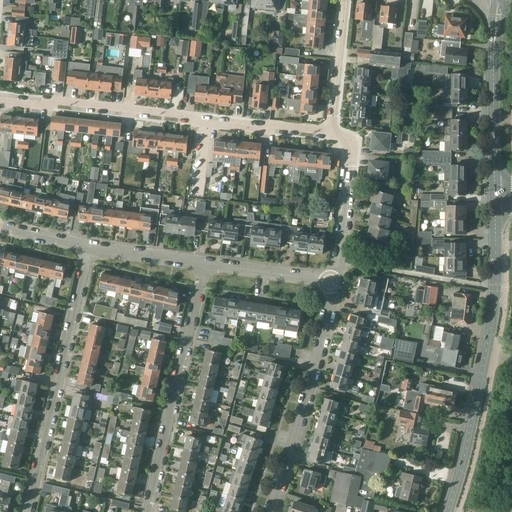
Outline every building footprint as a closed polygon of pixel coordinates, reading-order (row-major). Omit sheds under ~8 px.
[(87,0),(87,4),(89,4),(88,16),(90,17),(94,17),(95,5),(95,0),(87,0)] [(96,0),(94,28),(100,29),(101,29),(103,0),(96,0)] [(127,0),(127,1),(130,1),(130,2),(129,12),(134,12),(135,0),(127,0)] [(135,0),(134,12),(132,32),(138,33),(141,9),(143,9),(143,0),(135,0)] [(252,0),(252,4),(252,8),(253,8),(253,10),(255,10),(255,9),(265,10),(266,0),(252,0)] [(266,0),(265,10),(265,14),(274,15),(277,13),(277,11),(278,12),(278,10),(284,11),(285,0),(266,0)] [(302,2),(301,10),(311,11),(325,12),(325,11),(326,11),(326,9),(327,6),(326,6),(326,0),(310,0),(310,3),(302,2)] [(202,4),(200,20),(206,20),(208,6),(209,4),(208,4),(207,4),(208,3),(208,2),(202,1),(202,2),(201,4),(202,4)] [(194,4),(192,29),(199,30),(200,21),(200,20),(202,4),(201,4),(194,3),(194,4)] [(373,36),(374,26),(374,21),(370,21),(372,6),(357,4),(356,19),(364,20),(362,31),(362,38),(372,40),(372,36),(373,36)] [(24,17),(25,6),(19,5),(18,8),(13,7),(12,16),(24,17)] [(241,42),(245,6),(244,6),(239,5),(238,16),(238,22),(234,22),(232,42),(240,42),(241,42)] [(249,6),(245,6),(241,42),(241,44),(245,45),(246,45),(247,36),(250,6),(249,6)] [(395,25),(397,8),(382,6),(380,26),(374,26),(373,36),(371,51),(371,52),(381,53),(383,28),(386,29),(387,24),(395,25)] [(289,20),(292,20),(293,20),(293,21),(298,22),(323,24),(324,24),(324,19),(326,19),(326,13),(325,13),(325,12),(311,11),(311,16),(308,16),(294,14),(289,14),(289,20)] [(70,23),(71,16),(62,15),(61,23),(70,23)] [(10,23),(9,34),(32,37),(34,37),(35,37),(36,30),(29,30),(30,18),(24,18),(16,17),(16,24),(10,23)] [(80,27),(80,18),(71,17),(70,25),(80,27)] [(438,26),(438,34),(465,37),(465,30),(465,28),(466,28),(466,27),(467,24),(466,24),(466,23),(466,20),(452,19),(451,18),(450,19),(446,19),(445,26),(438,26)] [(424,36),(426,22),(418,21),(416,35),(424,36)] [(298,22),(297,26),(309,28),(308,34),(311,35),(322,36),(323,36),(323,35),(324,35),(324,30),(323,30),(324,24),(323,24),(298,22)] [(72,28),(71,43),(80,44),(82,29),(72,28)] [(94,30),(94,38),(101,39),(102,39),(103,30),(100,30),(94,29),(94,30)] [(281,47),(283,32),(273,31),(273,37),(267,37),(266,46),(281,47)] [(405,33),(404,47),(411,48),(413,33),(405,33)] [(9,34),(8,46),(33,48),(34,37),(32,37),(9,34)] [(303,46),(302,47),(321,49),(322,43),(323,43),(323,37),(322,37),(323,36),(322,36),(311,35),(308,34),(304,34),(303,46)] [(142,47),(149,48),(149,47),(150,38),(132,36),(130,48),(139,49),(142,50),(142,47)] [(178,55),(187,56),(189,41),(186,41),(180,40),(178,55)] [(53,50),(53,57),(67,58),(68,42),(63,41),(62,51),(53,50)] [(200,57),(202,42),(191,41),(190,56),(200,57)] [(465,65),(465,63),(467,63),(467,58),(466,57),(466,51),(455,50),(456,43),(442,41),(440,56),(441,57),(445,58),(445,63),(465,65)] [(370,58),(371,52),(371,51),(358,49),(357,57),(370,58)] [(398,69),(400,55),(381,53),(371,52),(370,58),(369,65),(398,69)] [(414,54),(403,53),(402,60),(414,61),(414,54)] [(297,65),(297,64),(299,64),(299,58),(281,56),(280,63),(297,65)] [(54,67),(55,58),(43,57),(42,66),(54,67)] [(31,72),(31,66),(26,65),(26,62),(20,61),(21,60),(6,58),(5,69),(31,72)] [(64,81),(66,62),(55,61),(53,80),(64,81)] [(89,73),(90,65),(89,65),(69,63),(67,83),(73,84),(73,82),(76,83),(76,88),(84,89),(86,89),(88,89),(89,73)] [(400,63),(398,79),(407,80),(408,69),(410,70),(411,64),(400,63)] [(297,72),(296,76),(300,76),(304,76),(318,78),(319,72),(320,72),(320,67),(319,67),(319,66),(320,66),(299,64),(297,64),(297,65),(297,72)] [(99,90),(99,91),(102,67),(98,66),(95,74),(94,74),(89,73),(88,89),(99,90)] [(446,75),(447,69),(426,66),(425,73),(446,75)] [(102,67),(99,91),(110,92),(111,87),(113,88),(113,89),(120,90),(121,90),(123,69),(102,67)] [(373,83),(375,70),(356,68),(354,81),(370,83),(373,83)] [(30,78),(31,72),(5,69),(4,81),(24,82),(24,77),(30,78)] [(135,70),(134,80),(137,80),(135,95),(146,96),(147,96),(149,80),(147,80),(142,76),(142,71),(137,70),(135,70)] [(272,87),(274,73),(262,72),(261,86),(272,87)] [(220,88),(218,104),(230,106),(230,101),(233,101),(233,103),(241,104),(243,91),(244,82),(226,80),(227,75),(221,74),(221,75),(221,80),(220,88)] [(206,103),(208,86),(210,78),(189,75),(187,91),(195,91),(196,92),(195,101),(205,103),(206,103)] [(466,90),(467,75),(449,75),(449,82),(446,82),(445,90),(466,90)] [(318,79),(318,78),(304,76),(304,77),(303,88),(317,90),(317,89),(318,88),(319,85),(318,84),(318,79)] [(161,81),(159,97),(170,99),(171,99),(173,78),(172,78),(168,78),(168,82),(167,82),(161,81)] [(398,79),(397,87),(410,89),(411,84),(406,83),(407,80),(398,79)] [(149,80),(147,96),(158,97),(159,97),(161,81),(160,81),(149,80)] [(369,95),(370,83),(354,81),(353,94),(369,95)] [(265,109),(267,86),(254,85),(252,108),(255,108),(255,109),(261,110),(262,109),(265,109)] [(219,88),(208,86),(206,103),(217,104),(218,104),(220,88),(219,88)] [(298,100),(316,102),(316,96),(318,95),(318,93),(317,91),(317,90),(303,88),(302,95),(297,94),(297,95),(296,95),(291,95),(290,99),(298,100)] [(466,105),(466,90),(445,90),(445,97),(451,97),(451,105),(466,105)] [(371,107),(372,95),(369,95),(353,94),(352,105),(371,107)] [(278,109),(279,98),(272,98),(271,108),(278,109)] [(316,102),(298,100),(290,99),(286,98),(285,106),(288,106),(288,107),(291,107),(295,108),(295,112),(315,114),(315,113),(316,113),(316,108),(315,108),(315,107),(316,102)] [(372,127),(373,120),(369,119),(371,107),(352,105),(350,118),(358,119),(357,126),(372,127)] [(1,116),(0,124),(0,131),(6,132),(5,138),(11,139),(12,139),(12,133),(14,118),(1,116)] [(53,117),(51,130),(59,130),(58,138),(59,139),(58,145),(59,145),(58,152),(62,152),(65,131),(66,118),(53,117)] [(14,118),(12,133),(24,134),(26,119),(14,118)] [(66,118),(65,131),(78,133),(79,120),(66,118)] [(26,119),(24,134),(37,136),(39,121),(26,119)] [(77,140),(76,147),(81,148),(83,133),(90,134),(92,134),(93,122),(92,121),(80,120),(79,120),(78,133),(77,140)] [(445,128),(445,136),(448,136),(451,136),(465,136),(466,121),(448,120),(448,128),(445,128)] [(93,122),(92,134),(93,134),(94,135),(92,149),(97,149),(98,143),(99,143),(99,135),(105,136),(107,136),(108,123),(107,123),(95,122),(93,122)] [(107,136),(106,145),(111,145),(112,145),(113,137),(119,137),(121,125),(108,123),(107,136)] [(134,131),(134,132),(133,146),(146,148),(148,133),(148,132),(134,131)] [(148,133),(146,148),(160,149),(161,134),(148,132),(148,133)] [(400,144),(401,134),(388,132),(387,135),(372,134),(371,150),(388,152),(389,142),(400,144)] [(176,136),(161,134),(160,149),(174,151),(176,136)] [(176,136),(174,151),(173,159),(172,166),(177,166),(178,159),(179,151),(187,152),(188,138),(188,137),(176,136)] [(448,136),(445,136),(445,142),(444,152),(422,151),(422,157),(423,157),(431,158),(451,158),(451,150),(465,150),(465,136),(451,136),(448,136)] [(0,166),(2,167),(8,168),(8,165),(10,153),(11,139),(5,138),(3,154),(3,157),(0,156),(0,166)] [(207,163),(206,175),(208,175),(211,176),(212,167),(216,168),(217,162),(218,162),(224,163),(227,141),(226,141),(226,140),(220,140),(215,140),(213,164),(207,163)] [(227,141),(224,163),(231,164),(231,169),(235,169),(235,166),(238,143),(233,142),(233,141),(228,140),(227,141)] [(235,166),(235,169),(240,170),(241,157),(247,158),(248,158),(250,144),(249,144),(249,143),(243,142),(243,143),(238,142),(238,143),(235,166)] [(248,163),(254,163),(253,172),(253,174),(260,175),(261,175),(261,167),(259,167),(260,161),(261,145),(256,144),(251,143),(250,144),(248,158),(248,163)] [(284,150),(284,149),(283,149),(283,148),(277,148),(271,148),(271,149),(270,167),(263,166),(261,192),(265,193),(268,193),(270,176),(273,176),(274,171),(274,170),(275,170),(275,168),(275,167),(282,168),(282,164),(284,150)] [(289,151),(289,150),(286,149),(285,150),(284,150),(282,164),(289,165),(288,180),(292,180),(295,151),(289,151)] [(308,153),(308,152),(295,150),(295,151),(292,180),(292,182),(292,183),(298,183),(299,183),(300,171),(305,172),(308,153)] [(309,152),(308,152),(308,153),(305,172),(305,175),(311,175),(311,179),(316,180),(317,180),(317,179),(317,178),(320,154),(320,153),(314,152),(309,151),(309,152)] [(317,179),(317,180),(317,183),(318,183),(320,183),(320,181),(321,179),(322,175),(322,168),(330,169),(330,166),(337,166),(338,167),(339,160),(339,156),(331,156),(332,154),(330,154),(331,154),(326,153),(326,154),(320,153),(320,154),(317,178),(317,179)] [(393,176),(394,165),(388,164),(388,163),(370,161),(368,177),(386,179),(387,175),(393,176)] [(42,170),(53,171),(54,163),(43,162),(42,170)] [(445,173),(444,181),(465,181),(465,166),(447,166),(447,172),(445,172),(445,173)] [(91,168),(90,179),(98,180),(99,169),(91,168)] [(3,170),(2,177),(14,179),(14,178),(16,173),(16,172),(3,169),(3,170)] [(409,186),(410,178),(400,178),(400,185),(409,186)] [(465,195),(465,181),(444,181),(444,188),(450,188),(450,195),(465,195)] [(80,207),(78,220),(90,222),(93,200),(93,199),(95,189),(96,183),(90,182),(88,199),(87,207),(86,207),(80,206),(80,207)] [(0,202),(8,205),(8,204),(11,192),(13,186),(7,184),(6,189),(0,188),(0,202)] [(8,204),(8,205),(19,207),(23,194),(24,188),(13,186),(11,192),(8,204)] [(373,191),(370,201),(372,202),(389,207),(391,201),(392,197),(393,196),(373,190),(373,191)] [(46,200),(43,213),(55,216),(56,216),(60,196),(61,195),(61,192),(58,191),(57,195),(55,201),(46,199),(46,200)] [(23,194),(19,207),(31,210),(34,197),(34,196),(23,194)] [(60,196),(56,216),(67,218),(67,219),(70,204),(64,203),(66,196),(61,195),(60,196)] [(34,197),(31,210),(43,213),(46,200),(46,199),(34,196),(34,197)] [(93,200),(90,222),(102,223),(102,224),(104,210),(103,210),(97,209),(98,200),(93,199),(93,200)] [(104,210),(102,224),(113,225),(114,225),(117,203),(116,203),(105,202),(105,203),(104,210)] [(117,203),(114,225),(126,227),(128,213),(122,212),(123,203),(117,202),(117,203)] [(368,213),(370,213),(371,214),(387,219),(388,219),(392,208),(389,207),(372,202),(368,213)] [(163,206),(161,221),(166,222),(168,222),(167,232),(180,234),(182,218),(182,217),(175,216),(174,210),(169,210),(170,206),(163,205),(163,206)] [(446,220),(465,220),(465,207),(447,206),(446,220)] [(140,214),(138,228),(142,229),(143,231),(148,231),(149,230),(150,230),(151,225),(151,223),(156,224),(158,224),(159,210),(141,208),(141,209),(140,214)] [(204,215),(202,228),(208,229),(208,234),(207,238),(222,240),(224,224),(224,222),(217,221),(216,217),(211,216),(211,211),(204,210),(204,211),(204,215)] [(313,211),(313,212),(312,218),(326,220),(327,220),(328,213),(313,211)] [(246,220),(245,235),(251,236),(250,244),(265,246),(267,228),(268,223),(254,222),(254,213),(248,212),(248,214),(247,220),(246,220)] [(128,213),(126,227),(137,228),(138,228),(140,214),(139,214),(128,213)] [(182,218),(180,234),(193,236),(194,236),(195,231),(195,227),(202,228),(204,215),(203,215),(193,213),(193,214),(191,218),(189,218),(182,217),(182,218)] [(371,214),(367,225),(370,226),(386,231),(387,231),(390,220),(388,219),(387,219),(371,214)] [(224,224),(222,240),(236,242),(237,242),(237,237),(238,234),(243,235),(245,235),(246,220),(245,220),(234,219),(234,220),(233,224),(232,224),(224,222),(224,224)] [(465,220),(446,220),(446,228),(444,228),(434,228),(434,237),(444,237),(444,234),(465,234),(465,220)] [(267,228),(265,246),(279,248),(280,243),(280,240),(287,241),(289,228),(290,226),(278,225),(278,226),(276,230),(275,229),(267,228)] [(289,228),(287,241),(294,242),(293,250),(308,252),(310,236),(310,234),(302,233),(302,228),(290,226),(289,228)] [(370,226),(367,238),(386,243),(389,232),(387,231),(386,231),(370,226)] [(310,236),(308,252),(321,254),(322,254),(325,231),(319,230),(318,235),(310,234),(310,236)] [(446,258),(465,258),(465,244),(446,244),(446,250),(446,258)] [(15,270),(18,256),(6,253),(1,277),(7,278),(9,269),(15,270)] [(26,276),(30,259),(18,256),(15,270),(14,273),(26,276)] [(465,272),(465,258),(446,258),(446,265),(443,265),(443,271),(465,272)] [(38,279),(38,275),(42,261),(30,259),(26,276),(38,279)] [(50,278),(53,264),(42,261),(38,275),(50,278)] [(65,273),(66,267),(53,264),(50,278),(46,297),(44,305),(56,308),(58,300),(52,299),(56,279),(62,281),(64,273),(65,273)] [(433,275),(434,269),(415,265),(414,271),(433,275)] [(103,275),(98,294),(104,295),(106,290),(117,293),(120,279),(103,275)] [(359,291),(378,296),(384,297),(388,279),(379,277),(371,275),(370,279),(369,279),(369,280),(362,278),(361,280),(359,291)] [(117,293),(116,298),(121,299),(122,294),(129,296),(132,282),(120,279),(117,293)] [(132,282),(129,296),(141,299),(144,284),(132,282)] [(141,299),(138,308),(144,309),(145,304),(151,305),(156,287),(144,284),(141,299)] [(156,287),(151,305),(156,306),(155,312),(157,313),(155,319),(160,321),(163,310),(163,308),(167,290),(156,287)] [(435,305),(438,289),(425,287),(423,303),(435,305)] [(163,308),(163,310),(178,313),(181,300),(178,299),(179,292),(178,292),(167,290),(163,308)] [(417,290),(415,302),(422,303),(423,294),(424,291),(417,290)] [(358,293),(356,305),(362,306),(361,312),(389,318),(391,312),(381,310),(384,297),(378,296),(359,291),(358,293)] [(472,310),(474,295),(454,293),(452,308),(472,310)] [(96,305),(93,316),(111,320),(114,309),(116,298),(113,298),(113,297),(110,308),(96,305)] [(224,324),(228,301),(216,299),(215,307),(213,306),(212,313),(214,313),(213,315),(215,315),(216,318),(215,323),(224,324)] [(238,322),(238,319),(241,303),(228,301),(224,324),(230,325),(231,321),(238,322)] [(256,322),(259,306),(241,303),(238,319),(256,322)] [(273,325),(276,308),(259,306),(256,322),(273,325)] [(286,331),(289,310),(276,308),(273,325),(272,327),(272,329),(286,331)] [(470,325),(472,310),(452,308),(451,322),(470,325)] [(300,314),(301,312),(289,310),(286,331),(297,333),(299,320),(301,321),(302,314),(300,314)] [(40,313),(37,324),(51,327),(54,316),(40,313)] [(432,326),(433,318),(421,315),(420,324),(432,326)] [(368,334),(372,321),(351,316),(348,328),(368,334)] [(379,316),(378,322),(384,323),(389,325),(391,319),(391,318),(389,318),(379,316)] [(146,329),(147,323),(136,320),(134,326),(146,329)] [(33,323),(30,335),(34,336),(48,339),(51,327),(37,324),(33,323)] [(170,335),(172,326),(159,323),(159,326),(157,332),(170,335)] [(103,339),(105,328),(91,325),(88,335),(103,339)] [(365,345),(368,334),(348,328),(344,340),(360,344),(365,345)] [(139,331),(132,329),(130,336),(138,337),(137,338),(149,341),(151,332),(139,330),(139,331)] [(223,339),(223,338),(224,333),(211,331),(210,336),(223,339)] [(429,339),(428,345),(439,348),(440,348),(444,349),(457,351),(461,335),(443,332),(443,333),(442,342),(433,340),(431,340),(429,339)] [(100,351),(103,339),(88,335),(85,347),(100,351)] [(34,336),(31,348),(46,351),(48,339),(34,336)] [(134,347),(134,345),(136,338),(129,336),(127,345),(134,347)] [(223,339),(210,336),(209,342),(231,347),(232,340),(223,338),(223,339)] [(164,353),(166,343),(152,340),(150,350),(164,353)] [(357,355),(360,344),(344,340),(341,351),(357,355)] [(397,340),(396,344),(393,362),(411,365),(416,343),(397,340)] [(290,353),(291,347),(277,344),(276,348),(276,350),(290,353)] [(26,346),(24,358),(29,359),(43,362),(46,351),(31,348),(26,346)] [(97,363),(100,351),(85,347),(83,359),(97,363)] [(289,359),(290,353),(276,350),(276,348),(271,347),(270,355),(289,359)] [(463,352),(457,351),(444,349),(441,364),(460,368),(462,362),(462,360),(463,359),(463,358),(464,356),(463,355),(463,354),(463,353),(463,352)] [(161,366),(164,353),(150,350),(147,362),(161,366)] [(219,366),(222,354),(207,351),(204,362),(219,366)] [(353,367),(357,355),(341,351),(338,363),(353,367)] [(283,380),(284,375),(283,374),(285,367),(271,363),(272,360),(248,354),(247,360),(264,364),(263,367),(268,368),(266,375),(281,379),(283,380)] [(29,359),(26,372),(40,375),(43,362),(29,359)] [(94,375),(97,363),(83,359),(79,372),(94,375)] [(158,377),(161,366),(147,362),(145,369),(136,367),(135,372),(144,374),(158,377)] [(216,378),(219,366),(204,362),(201,374),(216,378)] [(234,370),(240,372),(242,365),(242,364),(236,363),(234,370)] [(350,379),(353,367),(338,363),(335,375),(350,379)] [(18,376),(20,369),(11,367),(9,373),(18,376)] [(237,384),(239,379),(240,372),(234,370),(231,382),(237,384)] [(99,392),(101,386),(92,384),(94,375),(79,372),(77,384),(91,387),(90,390),(99,392)] [(266,375),(259,373),(257,379),(264,380),(263,386),(278,390),(281,379),(266,375)] [(155,390),(158,377),(144,374),(141,386),(155,390)] [(213,390),(216,378),(201,374),(199,387),(213,390)] [(357,395),(358,389),(348,386),(350,379),(335,375),(331,388),(346,392),(357,395)] [(403,380),(397,379),(397,382),(391,381),(390,387),(402,389),(401,390),(410,392),(412,381),(404,380),(403,380)] [(35,397),(38,385),(23,381),(20,393),(35,397)] [(234,396),(236,389),(237,384),(231,382),(228,394),(234,396)] [(436,389),(427,387),(428,386),(422,384),(421,390),(427,391),(426,395),(454,401),(455,393),(447,391),(447,390),(437,387),(436,389)] [(155,390),(141,386),(138,386),(135,397),(153,401),(155,390)] [(275,402),(278,390),(263,386),(259,398),(275,402)] [(210,402),(213,390),(199,387),(196,399),(210,402)] [(32,409),(35,397),(20,393),(17,405),(32,409)] [(90,410),(93,398),(75,393),(72,406),(87,409),(90,410)] [(131,402),(133,396),(121,393),(120,399),(131,402)] [(372,404),(374,398),(363,395),(361,400),(372,404)] [(454,401),(426,395),(425,399),(416,397),(413,412),(422,414),(425,403),(433,405),(433,406),(444,409),(444,407),(452,409),(454,401)] [(271,416),(275,402),(259,398),(255,411),(271,416)] [(213,415),(214,410),(209,409),(210,402),(196,399),(193,411),(208,414),(213,415)] [(326,399),(322,412),(337,416),(343,418),(346,408),(344,405),(341,404),(326,399)] [(370,413),(372,407),(360,404),(359,409),(370,413)] [(29,421),(32,409),(17,405),(14,417),(29,421)] [(84,421),(87,409),(72,406),(69,417),(84,421)] [(148,423),(151,412),(136,408),(134,420),(148,423)] [(267,428),(271,416),(255,411),(245,408),(243,415),(253,418),(252,423),(267,428)] [(205,427),(208,414),(193,411),(190,424),(205,427)] [(426,446),(429,428),(420,426),(423,416),(400,411),(397,424),(407,426),(405,435),(410,436),(409,442),(426,446)] [(322,412),(319,423),(334,427),(337,416),(322,412)] [(26,433),(29,421),(14,417),(10,416),(8,428),(12,429),(26,433)] [(81,433),(84,421),(69,417),(66,429),(81,433)] [(241,425),(243,420),(232,417),(230,422),(241,425)] [(145,435),(148,423),(134,420),(131,432),(145,435)] [(319,423),(316,435),(330,439),(334,427),(319,423)] [(239,435),(241,429),(229,425),(227,431),(239,435)] [(23,445),(26,433),(12,429),(9,442),(23,445)] [(78,445),(81,433),(66,429),(63,441),(78,445)] [(131,432),(122,430),(121,437),(129,439),(128,444),(143,447),(145,435),(131,432)] [(261,441),(263,436),(251,432),(250,437),(241,434),(239,441),(243,443),(241,448),(243,448),(259,454),(263,442),(261,441)] [(316,435),(312,447),(327,451),(333,452),(336,441),(330,439),(316,435)] [(213,449),(206,448),(200,446),(201,440),(188,437),(185,449),(199,452),(211,455),(217,457),(219,450),(213,448),(213,449)] [(372,452),(373,447),(374,442),(365,440),(363,450),(372,452)] [(75,457),(78,445),(63,441),(60,453),(75,457)] [(21,457),(23,445),(9,442),(6,454),(21,457)] [(140,459),(143,447),(128,444),(125,456),(140,459)] [(312,447),(308,460),(323,464),(327,451),(312,447)] [(255,465),(259,454),(243,448),(239,460),(255,465)] [(196,464),(199,452),(185,449),(182,461),(196,464)] [(361,455),(360,460),(360,461),(356,469),(356,470),(357,470),(355,475),(355,476),(360,477),(362,477),(357,494),(363,496),(363,498),(366,499),(372,500),(373,498),(375,489),(371,489),(373,480),(375,473),(386,475),(391,456),(379,453),(372,452),(363,450),(361,455)] [(72,469),(75,457),(60,453),(57,465),(72,469)] [(18,470),(21,457),(6,454),(3,467),(18,470)] [(215,464),(217,457),(211,455),(209,462),(215,464)] [(137,471),(140,459),(125,456),(122,468),(137,471)] [(255,465),(239,460),(236,459),(234,466),(237,467),(235,472),(251,477),(255,465)] [(193,476),(196,464),(182,461),(179,473),(193,476)] [(69,482),(72,469),(57,465),(54,478),(69,482)] [(356,470),(356,469),(344,467),(343,472),(343,473),(355,476),(355,475),(357,470),(356,470)] [(134,483),(137,471),(122,468),(120,480),(134,483)] [(324,485),(326,477),(305,470),(300,487),(302,487),(300,492),(309,494),(310,489),(316,491),(318,483),(324,485)] [(354,508),(357,494),(362,477),(360,477),(355,476),(337,472),(330,470),(328,478),(335,479),(330,502),(354,508)] [(247,488),(251,477),(235,472),(231,483),(247,488)] [(190,488),(193,476),(179,473),(176,485),(190,488)] [(415,502),(421,478),(402,474),(401,480),(404,480),(402,486),(400,486),(397,488),(395,497),(415,502)] [(14,483),(15,478),(4,475),(2,481),(0,489),(0,511),(7,511),(11,499),(6,498),(10,482),(14,483)] [(131,496),(134,483),(120,480),(117,493),(131,496)] [(63,511),(66,506),(70,489),(45,483),(44,490),(62,494),(59,507),(47,504),(45,511),(63,511)] [(247,488),(231,483),(231,485),(228,484),(226,490),(229,491),(228,495),(243,500),(247,488)] [(187,501),(190,488),(176,485),(173,498),(187,501)] [(360,509),(363,498),(363,496),(357,494),(354,508),(360,509)] [(239,511),(243,500),(228,495),(224,507),(239,511)] [(192,507),(193,502),(187,501),(173,498),(170,510),(179,511),(185,511),(187,505),(192,507)] [(373,511),(376,503),(363,499),(360,511),(373,511)] [(128,510),(129,504),(118,501),(116,507),(128,510)] [(312,511),(314,508),(295,502),(294,505),(293,505),(292,506),(291,506),(291,507),(290,508),(290,509),(290,510),(291,511),(312,511)]
